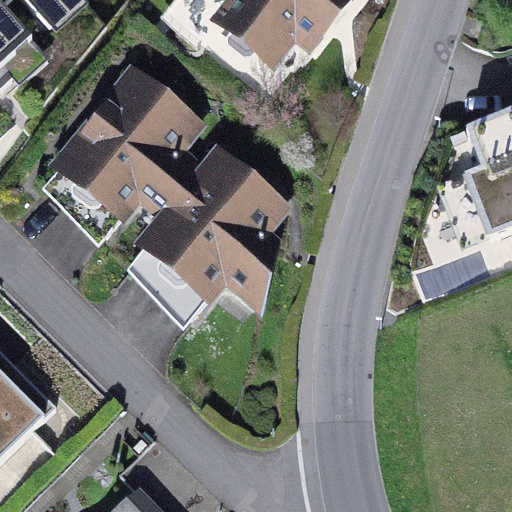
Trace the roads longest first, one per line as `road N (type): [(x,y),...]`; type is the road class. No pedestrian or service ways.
road 1 (residential): [(358,505),(343,379),(353,305),(443,0)]
road 2 (residential): [(358,505),(266,505),(0,241)]
